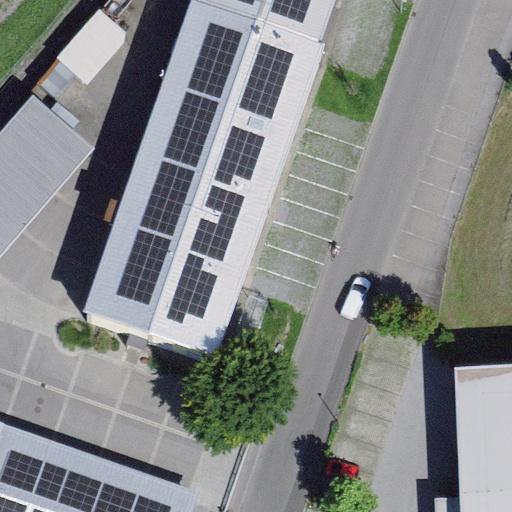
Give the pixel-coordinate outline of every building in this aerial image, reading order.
[(196,0),(82,331),(226,376),(345,0),(196,0)] [(126,49),(99,25),(58,72),(85,96),(126,49)] [(0,249),(89,149),(41,106),(0,152),(0,249)] [(511,511),(511,379),(461,382),(466,511),(511,511)] [(197,511),(204,495),(0,427),(0,511),(197,511)]
